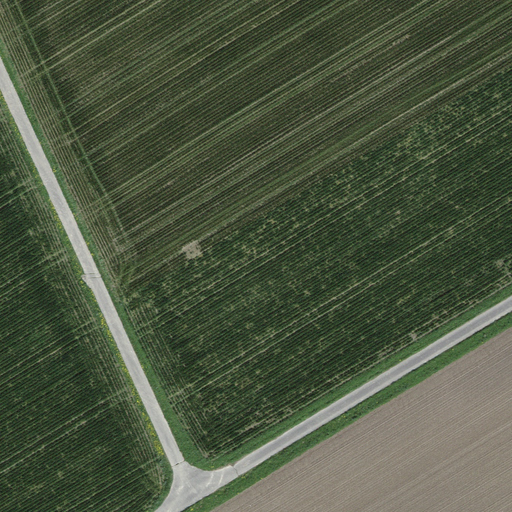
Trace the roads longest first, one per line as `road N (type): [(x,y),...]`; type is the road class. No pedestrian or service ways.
road 1 (track): [(0,71),(193,496)]
road 2 (track): [(511,303),(167,511)]
